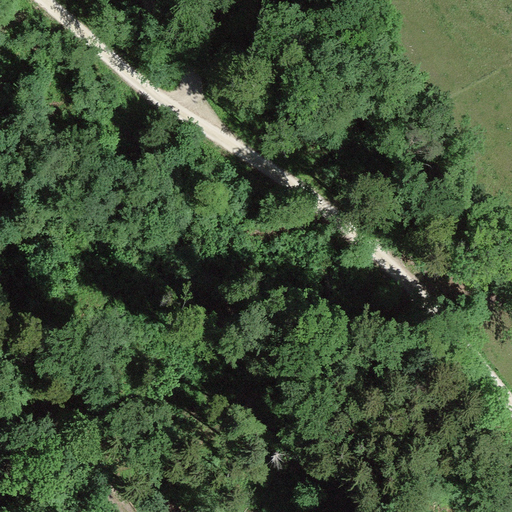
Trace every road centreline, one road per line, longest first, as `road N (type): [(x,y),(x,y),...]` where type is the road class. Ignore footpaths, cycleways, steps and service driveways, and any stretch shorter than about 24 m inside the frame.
road 1 (track): [(511,411),(390,274),(269,164),(181,108)]
road 2 (track): [(0,351),(122,511)]
road 3 (track): [(181,108),(52,0)]
